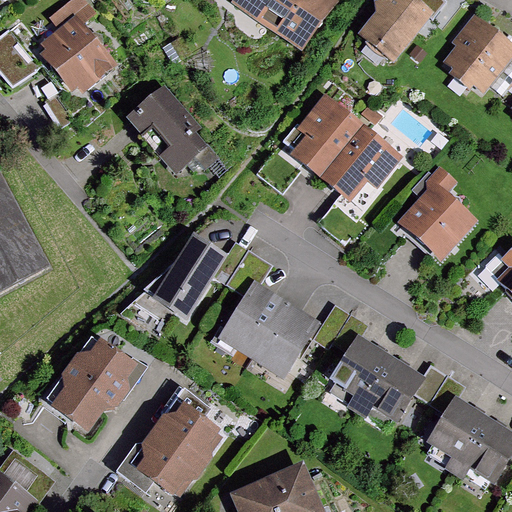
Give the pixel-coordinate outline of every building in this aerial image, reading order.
[(342,3),(337,0),(230,0),(311,51),(342,3)] [(444,16),(421,0),(399,0),(372,37),(408,64),(444,16)] [(493,95),(511,69),(511,43),(482,20),(450,63),(493,95)] [(83,23),(43,53),(82,103),(122,72),(83,23)] [(16,26),(0,35),(0,65),(12,86),(41,68),(16,26)] [(172,93),(133,122),(177,180),(216,151),(172,93)] [(306,167),(328,186),(372,131),(332,98),(287,153),(306,167)] [(372,131),(328,186),(343,198),(363,213),(407,159),(372,131)] [(282,200),(306,167),(287,153),(280,147),(255,180),(282,200)] [(0,169),(0,299),(53,272),(0,169)] [(444,197),(406,237),(442,270),(485,223),(454,195),(463,186),(448,171),(433,187),(444,197)] [(363,213),(343,198),(320,228),(351,253),(375,223),(363,213)] [(214,284),(231,257),(198,237),(157,302),(190,322),(214,284)] [(229,293),(251,257),(236,248),(231,257),(214,284),(229,293)] [(272,270),(251,257),(229,293),(250,307),(261,289),(272,270)] [(511,297),(511,276),(502,287),(511,297)] [(253,369),(291,308),(261,289),(250,307),(223,350),(253,369)] [(325,327),(291,308),(253,369),(291,388),(312,349),(325,327)] [(331,360),(352,320),(336,310),(325,327),(312,349),(331,360)] [(376,332),(352,320),(331,360),(354,372),(370,345),(376,332)] [(101,338),(45,408),(85,440),(141,369),(101,338)] [(373,410),(400,362),(370,345),(354,372),(342,393),(373,410)] [(417,400),(430,378),(400,362),(373,410),(401,426),(417,400)] [(436,411),(452,383),(433,372),(430,378),(417,400),(436,411)] [(455,422),(466,403),(471,394),(452,383),(436,411),(455,422)] [(158,420),(151,431),(211,471),(217,463),(213,448),(224,431),(178,403),(170,416),(158,420)] [(466,477),(499,422),(466,403),(455,422),(433,457),(466,477)] [(511,469),(511,429),(499,422),(466,477),(496,495),(511,469)] [(211,471),(151,431),(140,447),(144,458),(132,476),(175,504),(189,482),(203,485),(211,471)] [(334,511),(315,465),(243,496),(249,511),(334,511)] [(0,479),(0,511),(33,511),(38,507),(0,479)]
